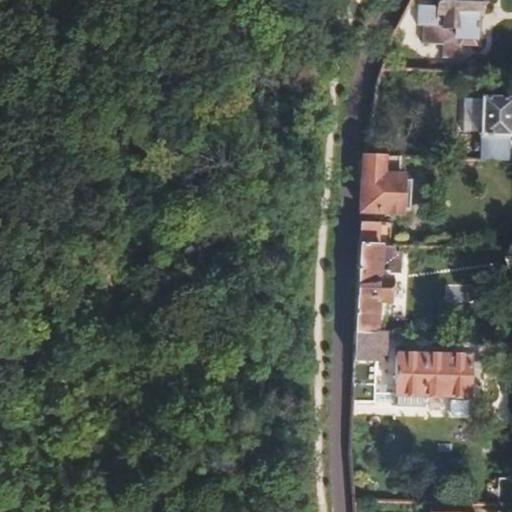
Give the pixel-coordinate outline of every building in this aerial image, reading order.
[(437,0),(437,9),(424,10),(423,42),(443,42),(442,55),(459,56),(461,43),(476,44),(478,14),(479,12),(480,0),(437,0)] [(511,98),(481,97),(477,160),(511,161),(511,144),(510,144),(511,108),(511,98)] [(398,155),(363,154),(361,167),(359,202),(374,203),(375,205),(399,206),(401,169),(397,168),(398,155)] [(380,242),(393,243),(394,237),(387,236),(388,225),(384,226),(384,220),(358,218),(357,241),(380,242)] [(379,275),(380,242),(357,241),(353,329),(380,331),(380,325),(375,324),(376,297),(387,298),(389,276),(379,275)] [(382,360),(383,331),(380,331),(353,329),(351,381),(373,382),(374,360),(382,360)] [(393,405),(419,406),(419,395),(464,397),(466,359),(449,358),(449,350),(422,349),(422,356),(396,355),(393,405)] [(511,504),(511,478),(498,478),(497,504),(511,504)]
